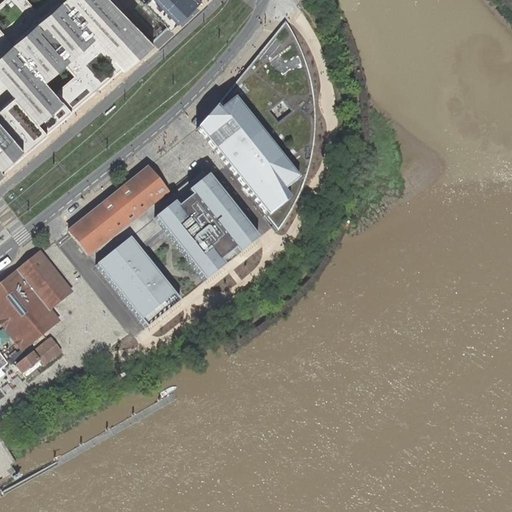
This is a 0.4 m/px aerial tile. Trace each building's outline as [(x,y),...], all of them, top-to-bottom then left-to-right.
[(153,42),(110,0),(2,0),(0,2),(0,171),(65,117),(153,42)] [(194,0),(141,0),(168,26),(194,0)] [(288,30),(284,24),(260,54),(215,111),(196,129),(276,231),(282,223),(289,211),(297,197),(301,185),(305,176),(307,168),(309,159),(311,151),(313,131),(313,114),(312,104),(311,94),(309,85),(307,74),(305,68),(302,59),(299,51),(297,48),(293,39),(288,30)] [(163,190),(146,168),(68,231),(76,242),(87,255),(96,247),(157,195),(163,190)] [(257,240),(200,168),(161,199),(157,195),(96,247),(104,258),(95,265),(145,328),(179,302),(133,244),(157,225),(203,282),(223,266),(220,262),(233,250),(237,255),(257,240)] [(0,286),(0,321),(22,349),(49,328),(56,321),(47,310),(69,293),(39,255),(0,286)] [(49,328),(22,349),(26,354),(50,334),(49,328)] [(26,379),(52,358),(60,352),(50,340),(16,367),(26,379)] [(56,362),(52,358),(26,379),(30,383),(56,362)]
